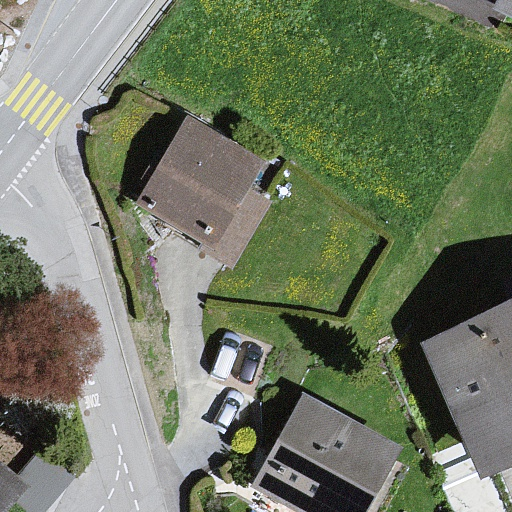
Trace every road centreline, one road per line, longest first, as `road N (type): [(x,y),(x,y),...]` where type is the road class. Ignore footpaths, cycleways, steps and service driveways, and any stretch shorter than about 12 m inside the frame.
road 1 (residential): [(0,177),(59,235),(144,511)]
road 2 (secondary): [(116,0),(0,153)]
